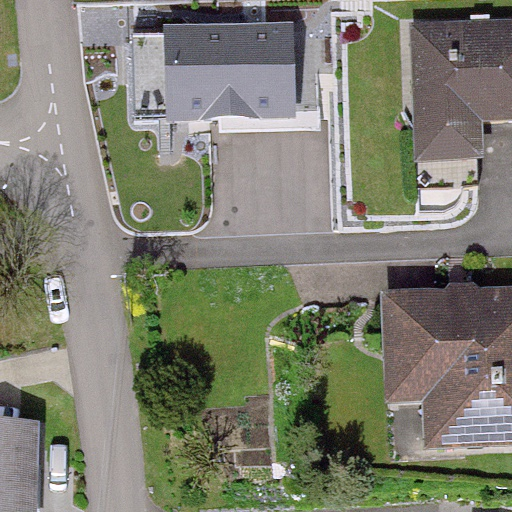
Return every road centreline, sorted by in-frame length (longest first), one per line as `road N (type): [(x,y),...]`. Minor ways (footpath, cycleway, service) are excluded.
road 1 (residential): [(118,511),(96,344),(55,159)]
road 2 (residential): [(55,159),(40,0)]
